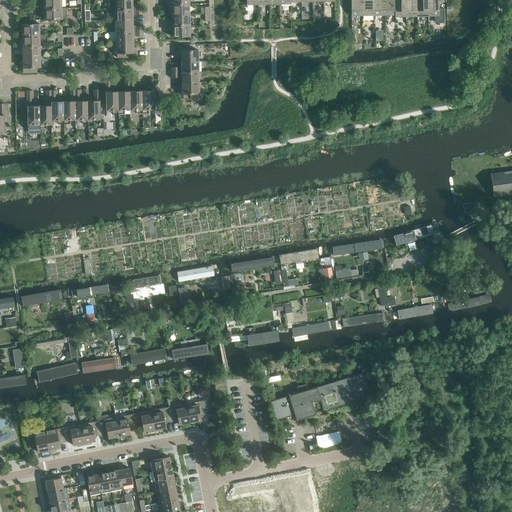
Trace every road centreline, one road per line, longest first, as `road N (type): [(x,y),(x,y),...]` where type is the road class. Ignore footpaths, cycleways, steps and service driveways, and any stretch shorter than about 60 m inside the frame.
road 1 (residential): [(0,480),(193,441),(206,483)]
road 2 (residential): [(206,483),(359,453)]
road 3 (residential): [(11,83),(154,69)]
